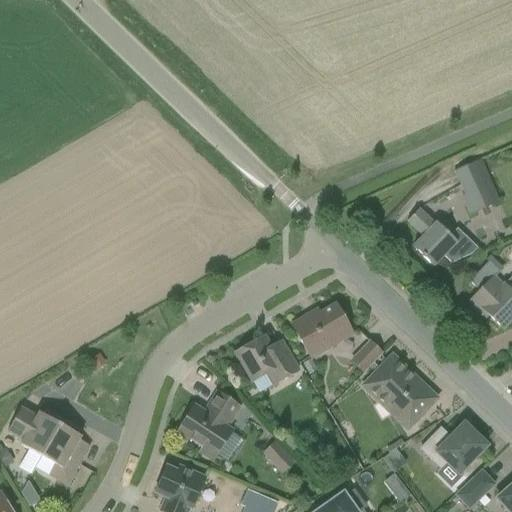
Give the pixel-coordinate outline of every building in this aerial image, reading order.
[(499,204),(480,161),(455,172),(465,196),(461,198),(469,216),(499,204)] [(433,269),(444,258),(451,265),(471,256),(477,250),(456,230),(450,237),(436,224),(434,226),(418,211),(406,223),(422,238),(412,249),(433,269)] [(498,274),(488,263),(469,283),(479,293),(469,303),(480,314),(482,312),(501,330),(511,319),(511,277),(504,285),(502,284),(501,285),(495,279),(498,274)] [(310,360),(352,335),(335,307),(309,322),(306,318),(291,327),(310,360)] [(251,382),(266,373),(273,386),(297,372),(280,343),(268,351),(262,339),(235,355),(251,382)] [(361,374),(366,369),(380,355),(369,344),(350,363),(361,374)] [(391,359),(363,388),(376,400),(380,396),(411,425),(434,401),(391,359)] [(225,429),(239,409),(216,395),(203,415),(193,408),(177,434),(200,449),(198,453),(212,462),(231,433),(225,429)] [(31,476),(41,459),(61,424),(45,415),(43,418),(38,415),(36,419),(20,410),(7,434),(22,443),(20,447),(28,452),(18,469),(31,476)] [(68,460),(80,439),(75,436),(77,433),(61,424),(41,459),(61,471),(55,481),(67,487),(79,466),(68,460)] [(463,426),(460,429),(449,440),(440,431),(420,451),(441,471),(446,465),(458,477),(486,448),(463,426)] [(293,464),(274,443),(261,455),(280,475),(293,464)] [(4,450),(2,451),(0,452),(0,463),(4,469),(13,464),(4,450)] [(382,460),(393,475),(405,465),(395,451),(382,460)] [(357,469),(350,461),(339,470),(347,478),(357,469)] [(191,511),(204,479),(179,468),(177,473),(166,468),(154,495),(165,499),(159,511),(187,511),(189,510),(191,511)] [(493,486),(480,473),(455,497),(468,511),(493,486)] [(511,511),(511,485),(495,501),(505,511),(511,511)] [(401,486),(390,494),(397,504),(408,496),(401,486)] [(273,511),(276,506),(247,493),(241,507),(244,508),(252,511),(273,511)] [(354,511),(342,494),(316,511),(362,511),(361,511),(359,511),(354,511)] [(0,511),(9,511),(1,498),(0,499),(0,511)]
